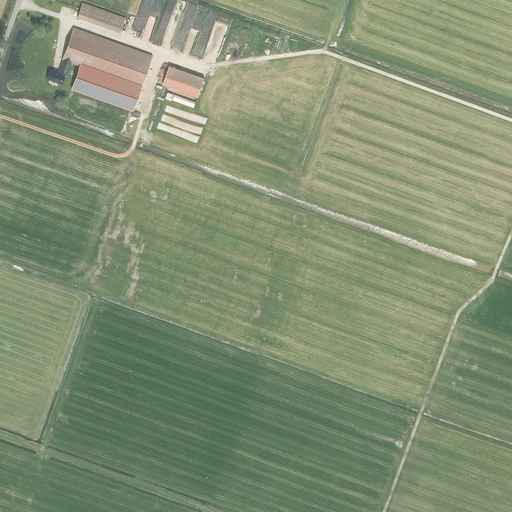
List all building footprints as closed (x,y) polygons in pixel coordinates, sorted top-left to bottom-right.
[(174,8),(176,0),(167,0),(167,1),(169,1),(168,4),(169,4),(168,6),(174,8)] [(120,32),(125,18),(82,3),(77,17),(120,32)] [(50,70),(47,78),(61,84),(65,74),(66,75),(71,62),(80,65),(72,88),(133,110),(152,56),(73,28),(62,59),(64,59),(59,72),(54,70),(53,71),(50,70)] [(204,48),(208,34),(201,32),(199,36),(201,37),(199,43),(198,46),(204,48)] [(169,87),(197,97),(204,78),(176,68),(169,87)] [(168,91),(166,98),(172,100),(174,93),(168,91)] [(180,96),(178,101),(194,106),(196,101),(180,96)]
